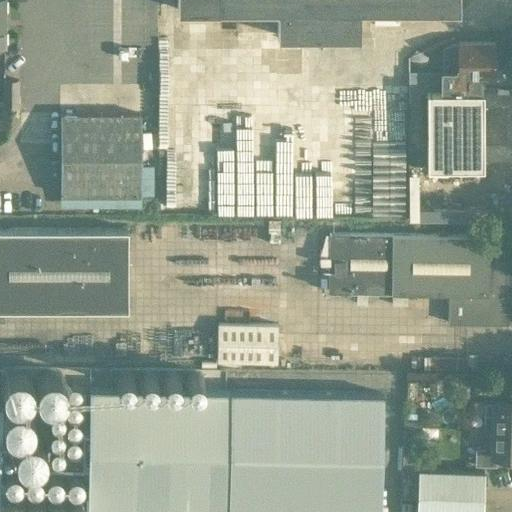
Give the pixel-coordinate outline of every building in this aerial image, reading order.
[(457,0),(176,0),(176,8),(277,8),(277,34),(358,34),(358,8),(458,8),(457,0)] [(426,77),(426,90),(439,90),(441,90),(480,90),(480,72),(494,72),(494,41),(456,41),(456,70),(441,70),(441,77),(426,77)] [(418,91),(418,70),(408,70),(408,101),(418,101),(418,91)] [(2,107),(18,107),(19,107),(19,79),(2,79),(2,107)] [(482,166),(482,128),(482,90),(480,90),(439,90),(426,90),(426,166),(482,166)] [(310,211),(345,211),(345,103),(373,103),(373,91),(341,91),(341,97),(310,97),(310,211)] [(141,193),(153,193),(153,164),(141,164),(141,112),(59,112),(59,195),(141,195),(141,193)] [(412,216),(452,215),(451,204),(425,205),(423,170),(410,171),(412,216)] [(0,308),(127,307),(127,227),(0,227),(0,308)] [(319,262),(328,262),(327,291),(447,293),(447,322),(506,323),(506,303),(510,304),(511,254),(507,254),(507,234),(328,232),(324,232),(319,255),(319,262)] [(215,360),(232,361),(276,362),(277,323),(217,321),(215,360)] [(380,511),(383,392),(89,387),(87,511),(380,511)] [(490,401),(483,401),(483,414),(483,428),(490,428),(511,428),(511,402),(490,401)] [(419,469),(420,421),(403,421),(400,498),(416,499),(417,468),(419,469)] [(511,428),(490,428),(489,443),(482,442),(482,448),(475,448),(474,464),(494,465),(495,455),(500,455),(500,458),(509,459),(509,455),(511,455),(511,428)] [(417,468),(416,511),(482,511),(484,471),(417,468)]
